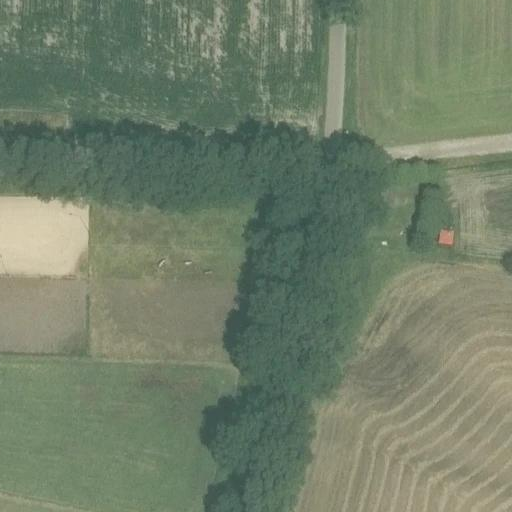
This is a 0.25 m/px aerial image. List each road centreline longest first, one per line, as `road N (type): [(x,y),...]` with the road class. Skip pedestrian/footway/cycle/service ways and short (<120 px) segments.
road 1 (unclassified): [(261,511),(329,205),(340,0)]
road 2 (track): [(0,157),(309,161),(511,141)]
